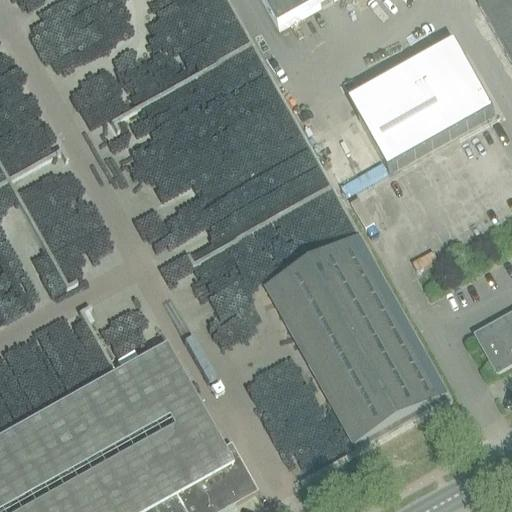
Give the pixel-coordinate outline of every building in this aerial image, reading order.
[(259,0),(278,33),(338,0),(259,0)] [(511,0),(473,0),(511,68),(511,0)] [(465,63),(359,121),(388,174),(494,116),(465,63)] [(164,242),(154,248),(172,277),(177,275),(169,263),(175,259),(164,242)] [(511,319),(476,340),(497,378),(511,370),(511,319)] [(227,511),(255,497),(257,495),(230,447),(223,451),(164,348),(0,439),(0,511),(227,511)]
